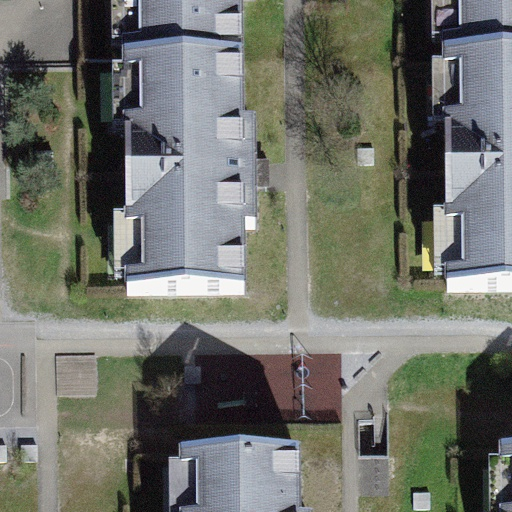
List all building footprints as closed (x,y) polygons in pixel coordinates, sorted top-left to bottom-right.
[(110,0),(111,292),(245,292),(244,0),(110,0)] [(511,0),(440,0),(441,47),(511,46),(511,0)] [(511,46),(441,47),(442,117),(456,116),(457,202),(439,203),(440,278),(511,276),(511,46)] [(511,511),(511,456),(484,458),(484,511),(511,511)] [(180,511),(298,511),(299,458),(180,458),(180,511)]
